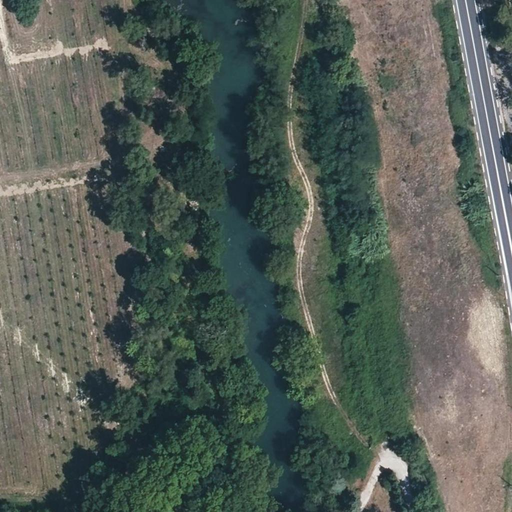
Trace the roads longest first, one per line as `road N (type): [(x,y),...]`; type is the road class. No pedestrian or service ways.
road 1 (track): [(381,463),(333,396),(300,280),(311,203),(289,108),(305,0)]
road 2 (secondary): [(465,0),(511,243)]
